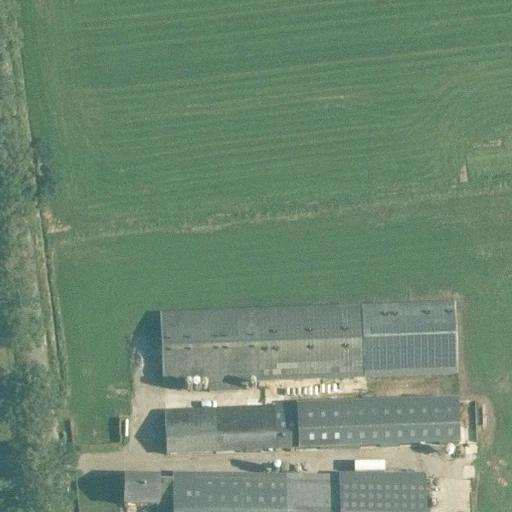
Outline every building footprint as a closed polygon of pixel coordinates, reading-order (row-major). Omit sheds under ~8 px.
[(362,309),(181,316),(161,317),(164,386),(208,385),(208,393),(236,393),(236,383),(455,375),(453,307),(362,309)] [(459,445),(457,401),(327,407),(329,450),(459,445)] [(329,450),(327,407),(286,410),(288,452),(329,450)] [(288,452),(286,410),(274,410),(165,414),(166,457),(276,453),(288,452)] [(338,476),(338,480),(285,479),(193,476),(173,475),(173,482),(158,482),(159,481),(125,480),(124,507),(157,508),(157,511),(423,511),(424,479),(338,476)]
